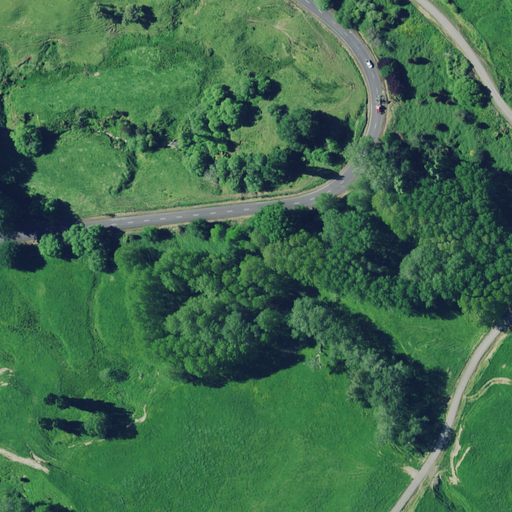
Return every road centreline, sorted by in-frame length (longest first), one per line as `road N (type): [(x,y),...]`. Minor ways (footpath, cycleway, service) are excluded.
road 1 (tertiary): [(0,241),(321,194),(359,168),(376,135),(377,96),(344,35),(304,0)]
road 2 (unknown): [(511,321),(388,511)]
road 3 (unknown): [(414,0),(472,59),(511,120)]
